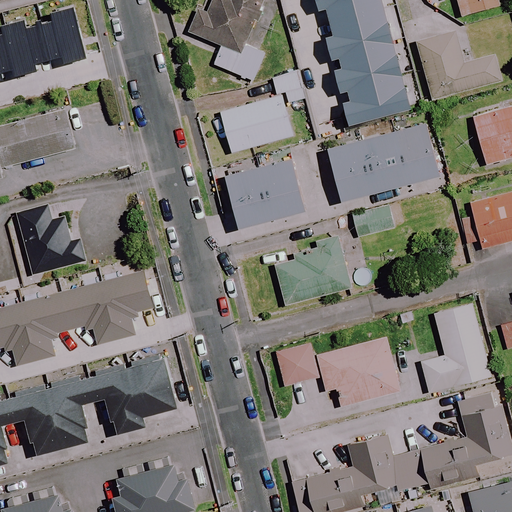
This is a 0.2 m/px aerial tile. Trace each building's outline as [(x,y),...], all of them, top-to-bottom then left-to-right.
[(223,81),(245,90),(253,88),(268,48),(248,40),(264,0),(215,0),(209,16),(201,13),(193,35),(221,46),(214,66),(227,71),(223,81)] [(300,0),(306,22),(366,9),(364,0),(300,0)] [(500,0),(444,0),(445,1),(447,0),(456,0),(461,18),(502,7),(500,0)] [(55,86),(43,18),(19,22),(22,35),(0,39),(0,82),(21,78),(24,92),(55,86)] [(403,57),(396,26),(355,36),(362,67),(403,57)] [(467,63),(459,33),(418,44),(433,101),(503,82),(496,56),(467,63)] [(414,101),(404,63),(319,86),(329,123),(414,101)] [(306,100),(298,72),(273,79),(278,98),(221,113),(232,154),(295,137),(286,105),(306,100)] [(511,159),(511,106),(474,117),(487,166),(511,159)] [(78,150),(67,110),(0,128),(0,180),(7,179),(4,170),(78,150)] [(438,178),(424,125),(330,150),(343,203),(438,178)] [(304,213),(291,161),(228,176),(241,229),(304,213)] [(511,191),(471,203),(485,251),(511,243),(511,191)] [(62,222),(58,205),(19,215),(35,276),(83,264),(72,220),(62,222)] [(397,229),(391,208),(353,218),(359,239),(397,229)] [(282,234),(254,242),(261,266),(289,258),(282,234)] [(313,257),(275,266),(285,306),(355,288),(342,237),(310,245),(313,257)] [(86,327),(92,347),(136,335),(131,318),(155,312),(144,271),(0,310),(0,348),(6,346),(12,369),(62,355),(57,336),(86,327)] [(491,379),(474,304),(435,313),(445,356),(426,360),(433,392),(491,379)] [(508,351),(511,349),(511,324),(501,327),(508,351)] [(398,394),(385,340),(314,356),(312,344),(276,353),(284,387),(323,377),(327,393),(338,390),(342,407),(398,394)] [(108,398),(117,433),(148,425),(146,418),(177,410),(165,363),(0,406),(0,464),(10,461),(2,428),(30,421),(39,454),(91,440),(82,405),(108,398)] [(324,411),(319,394),(290,402),(300,435),(337,424),(333,409),(324,411)] [(426,486),(428,492),(511,472),(511,442),(504,408),(462,418),(467,440),(418,452),(426,486)] [(306,475),(315,511),(344,511),(372,505),(371,499),(426,486),(418,452),(396,457),(391,435),(349,445),(354,464),(306,475)] [(186,483),(181,463),(120,479),(124,497),(116,499),(119,511),(192,511),(199,510),(191,482),(186,483)] [(511,511),(511,482),(470,492),(474,511),(511,511)] [(61,511),(57,496),(6,509),(6,511),(61,511)]
